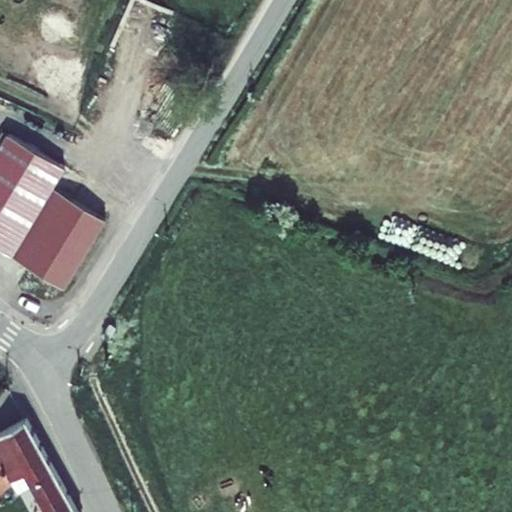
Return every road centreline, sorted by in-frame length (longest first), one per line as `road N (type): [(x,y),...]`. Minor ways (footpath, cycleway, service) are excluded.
road 1 (tertiary): [(283,0),(93,312),(36,369)]
road 2 (tertiary): [(36,369),(104,511)]
